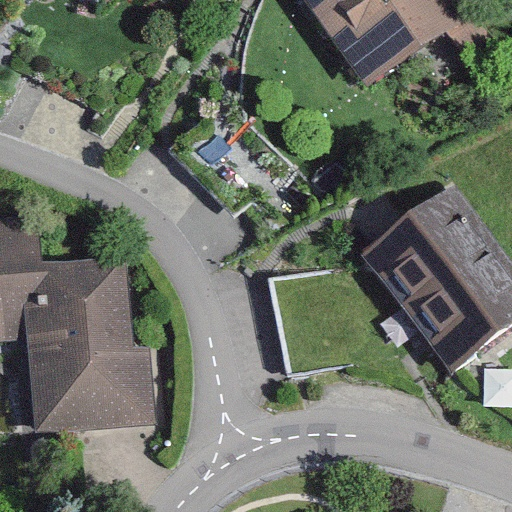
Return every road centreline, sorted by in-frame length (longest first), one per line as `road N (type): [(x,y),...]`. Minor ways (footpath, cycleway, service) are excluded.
road 1 (residential): [(0,152),(154,224),(210,312),(239,438)]
road 2 (residential): [(239,438),(345,419),(511,468)]
